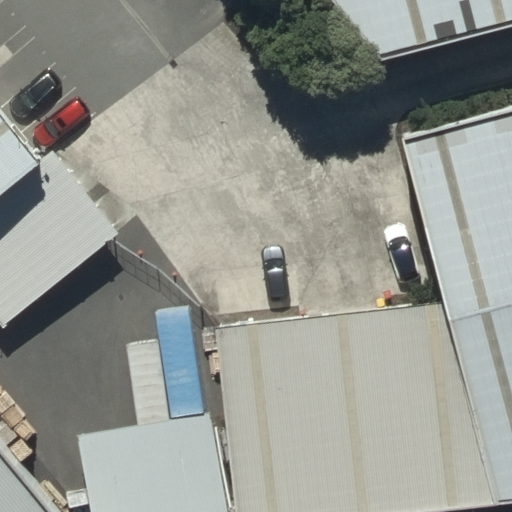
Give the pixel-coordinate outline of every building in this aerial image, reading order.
[(350,0),(377,32),(495,0),(350,0)] [(402,511),(511,500),(511,105),(393,138),(439,302),(212,326),(232,511),(402,511)] [(0,197),(40,166),(0,116),(0,197)] [(82,438),(92,511),(224,511),(212,420),(82,438)] [(0,511),(58,511),(0,439),(0,511)]
